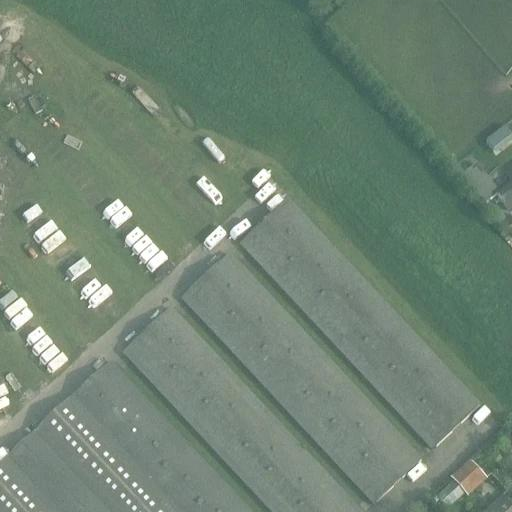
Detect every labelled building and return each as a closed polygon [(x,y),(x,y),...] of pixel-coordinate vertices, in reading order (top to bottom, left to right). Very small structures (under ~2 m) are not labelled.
[(505,128),(485,143),(493,152),(511,137),(505,128)] [(511,185),(499,194),(476,166),(462,176),(486,205),(496,197),(511,216),(511,215),(511,167),(505,173),(511,183),(511,185)] [(479,408),(287,201),(240,245),(432,451),(479,408)] [(421,462),(228,256),(181,299),(374,506),(421,462)] [(123,354),(270,511),(357,511),(170,310),(123,354)] [(246,511),(109,365),(0,466),(0,511),(246,511)] [(467,497),(485,481),(469,463),(451,480),(467,497)] [(511,511),(502,500),(487,511),(511,511)]
